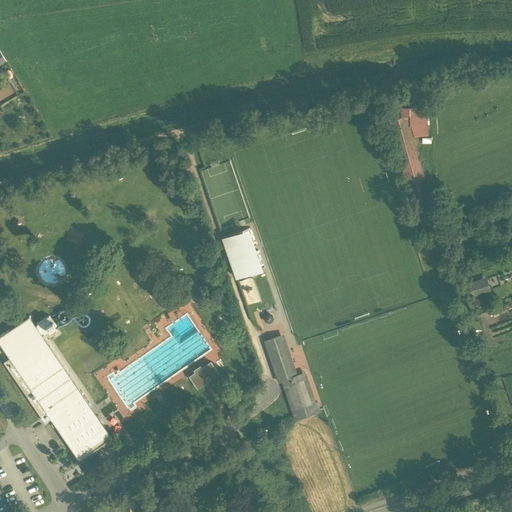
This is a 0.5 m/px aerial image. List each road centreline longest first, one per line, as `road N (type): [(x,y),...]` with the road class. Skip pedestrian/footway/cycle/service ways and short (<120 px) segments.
road 1 (residential): [(64,506),(249,413),(268,393)]
road 2 (secondary): [(511,468),(397,511)]
